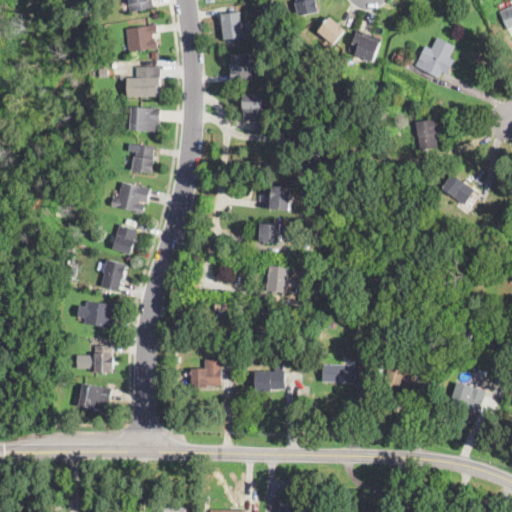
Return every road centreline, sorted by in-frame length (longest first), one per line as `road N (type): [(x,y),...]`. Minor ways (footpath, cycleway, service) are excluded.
road 1 (secondary): [(511,480),(421,457),(0,453)]
road 2 (residential): [(187,0),(191,156),(148,332),(146,451)]
